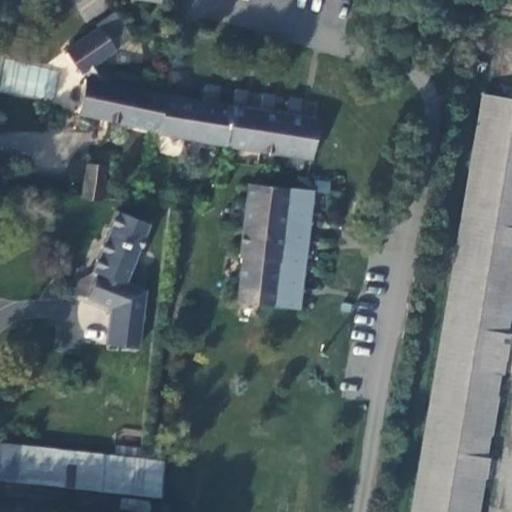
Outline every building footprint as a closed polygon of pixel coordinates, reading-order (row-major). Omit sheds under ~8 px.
[(134,39),(117,15),(64,51),(80,75),(82,74),(100,62),(134,39)] [(112,83),(100,62),(82,74),(85,77),(112,83)] [(112,83),(85,77),(78,114),(189,139),(314,158),(319,119),(192,100),(112,83)] [(472,511),(511,283),(511,105),(482,101),(410,511),(472,511)] [(104,167),(86,165),(83,197),(102,198),(104,167)] [(318,192),(247,184),(232,302),(303,310),(318,192)] [(147,292),(124,282),(148,224),(118,212),(93,271),(81,266),(72,287),(110,305),(106,347),(138,350),(147,292)] [(164,464),(0,445),(0,480),(160,498),(164,464)]
